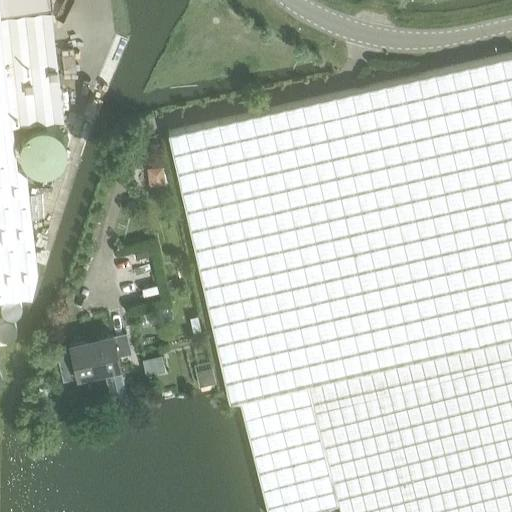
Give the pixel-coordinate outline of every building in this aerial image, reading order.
[(49,0),(0,0),(0,20),(11,119),(62,113),(50,4),(49,0)] [(0,293),(30,290),(36,268),(25,171),(16,161),(11,119),(0,20),(0,293)] [(61,48),(63,72),(75,71),(72,47),(61,48)] [(511,511),(511,51),(167,130),(227,398),(236,396),(266,511),(293,511),(337,501),(340,511),(511,511)] [(67,145),(67,144),(65,136),(63,131),(60,128),(56,125),(53,123),(45,121),(40,121),(35,122),(30,125),(26,128),(23,132),(21,136),(20,144),(21,153),(23,157),(26,161),(33,166),(41,168),(46,168),(52,167),(56,164),(59,162),(62,159),(65,154),(66,150),(67,145)] [(149,165),(150,181),(165,181),(165,165),(149,165)] [(149,247),(133,251),(135,258),(150,254),(149,247)] [(157,284),(141,288),(143,295),(158,291),(157,284)] [(171,306),(140,313),(142,326),(173,319),(171,306)] [(197,315),(189,316),(192,331),(200,330),(197,315)] [(112,356),(128,352),(123,329),(63,342),(72,377),(114,367),(112,356)] [(161,354),(142,359),(145,374),(164,370),(161,354)] [(212,366),(195,370),(199,385),(215,381),(212,366)] [(120,367),(104,371),(109,396),(126,392),(120,367)]
